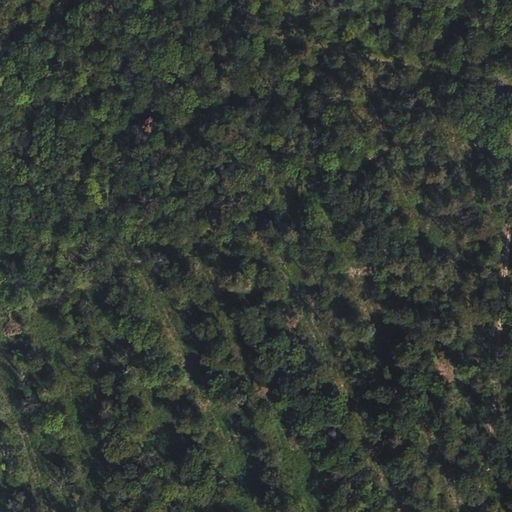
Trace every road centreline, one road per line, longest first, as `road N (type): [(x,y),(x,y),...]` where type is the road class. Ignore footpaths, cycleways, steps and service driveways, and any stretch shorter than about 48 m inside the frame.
road 1 (track): [(511,87),(56,0)]
road 2 (track): [(511,186),(482,511)]
